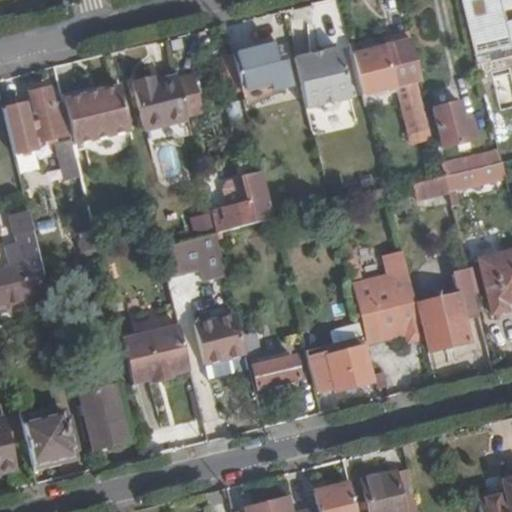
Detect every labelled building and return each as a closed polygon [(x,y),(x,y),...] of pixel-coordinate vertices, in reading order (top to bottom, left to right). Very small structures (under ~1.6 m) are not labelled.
[(511,0),(465,0),(477,63),(511,56),(511,0)] [(350,55),(361,98),(394,90),(418,84),(406,32),(391,36),(394,45),(385,47),(383,47),(350,55)] [(394,45),(391,36),(381,38),(383,47),(385,47),(394,45)] [(269,46),(232,55),(241,92),(271,85),(272,91),(289,87),(282,58),(273,61),(269,46)] [(336,50),(293,61),(306,111),(317,109),(318,112),(325,117),(337,113),(341,107),(340,103),(361,98),(350,55),(349,49),(337,52),(336,50)] [(147,86),(161,83),(160,77),(145,81),(147,86)] [(177,81),(187,121),(202,117),(192,77),(177,81)] [(143,131),(187,121),(177,81),(177,79),(161,83),(147,86),(145,81),(132,84),(133,89),(143,131)] [(119,89),(61,103),(70,141),(71,144),(72,148),(129,134),(119,89)] [(24,107),(3,112),(14,158),(35,153),(34,146),(66,137),(58,107),(53,108),(49,91),(28,96),(31,106),(32,110),(25,112),(24,107)] [(427,131),(419,97),(400,102),(408,136),(427,131)] [(459,104),(433,111),(442,149),(476,141),(470,118),(463,121),(459,104)] [(64,185),(80,180),(72,148),(71,144),(55,147),(64,185)] [(500,163),(497,151),(439,166),(442,177),(500,163)] [(211,213),(216,234),(261,223),(273,220),(262,176),(222,185),(228,209),(211,213)] [(445,192),(442,177),(421,183),(426,198),(445,192)] [(421,183),(412,185),(416,200),(426,198),(421,183)] [(0,287),(44,277),(39,257),(27,213),(8,218),(13,236),(16,236),(17,243),(5,245),(9,267),(0,268),(0,287)] [(277,236),(273,220),(261,223),(265,239),(277,236)] [(158,249),(165,279),(199,270),(201,281),(226,274),(216,234),(158,249)] [(86,266),(101,263),(94,237),(78,241),(85,266),(86,266)] [(511,251),(478,260),(492,316),(511,311),(511,251)] [(343,258),(345,266),(352,264),(350,257),(343,258)] [(408,352),(424,348),(416,313),(414,306),(402,261),(383,266),(387,281),(353,290),(369,351),(405,342),(408,352)] [(103,274),(101,263),(86,266),(89,278),(103,274)] [(352,264),(345,266),(349,285),(360,283),(355,263),(352,264)] [(424,348),(426,353),(468,343),(462,316),(476,313),(467,276),(449,281),(453,298),(414,306),(416,313),(424,348)] [(0,304),(48,293),(44,277),(0,287),(0,304)] [(203,365),(245,355),(241,337),(235,314),(193,325),(203,365)] [(122,351),(118,332),(98,337),(107,374),(127,369),(122,351)] [(256,333),(241,337),(245,355),(248,365),(248,367),(251,366),(257,389),(298,379),(292,356),(281,359),(264,363),(262,357),(256,333)] [(174,386),(192,382),(180,336),(122,351),(127,369),(134,396),(151,392),(151,395),(175,390),(174,386)] [(365,346),(362,337),(305,351),(315,393),(332,388),(334,393),(371,384),(362,347),(365,346)] [(280,353),(262,357),(264,363),(281,359),(280,353)] [(248,365),(245,355),(203,365),(206,375),(248,365)] [(129,441),(115,387),(80,396),(93,450),(129,441)] [(315,393),(318,403),(335,399),(334,393),(332,388),(315,393)] [(18,415),(3,419),(10,448),(25,444),(21,429),(18,415)] [(0,419),(0,473),(15,470),(10,448),(3,419),(0,419)] [(59,419),(21,429),(25,444),(29,464),(68,455),(66,447),(70,445),(65,425),(61,426),(59,419)] [(406,469),(394,472),(361,480),(348,484),(355,511),(410,511),(416,511),(406,469)] [(511,511),(511,478),(509,479),(511,492),(511,500),(478,509),(478,511),(511,511)] [(501,492),(475,498),(478,509),(511,500),(511,492),(509,479),(499,481),(501,492)] [(355,511),(348,484),(313,492),(317,507),(295,511),(355,511)] [(245,511),(294,511),(291,498),(245,509),(245,511)]
